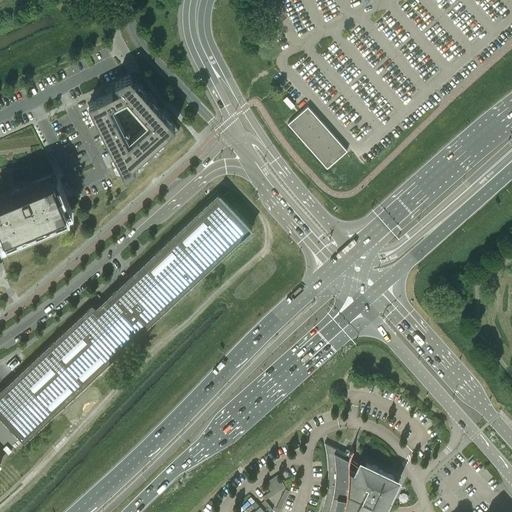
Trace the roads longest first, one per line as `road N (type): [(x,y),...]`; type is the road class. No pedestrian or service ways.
road 1 (trunk): [(329,267),(74,511)]
road 2 (trunk): [(132,511),(359,303)]
road 3 (tertiary): [(203,170),(0,340)]
road 4 (trunk): [(511,112),(350,248)]
road 5 (tertiary): [(511,439),(380,286)]
road 6 (trunk): [(380,286),(511,169)]
road 7 (unknown): [(281,377),(294,348),(341,293),(350,248)]
road 8 (tertiary): [(359,303),(458,415)]
road 9 (residential): [(415,478),(397,446),(363,424),(334,423),(306,453)]
road 10 (unknown): [(449,164),(410,177),(353,224),(330,227)]
road 11 (tertiary): [(350,248),(262,144)]
road 12 (tertiary): [(253,167),(329,267)]
